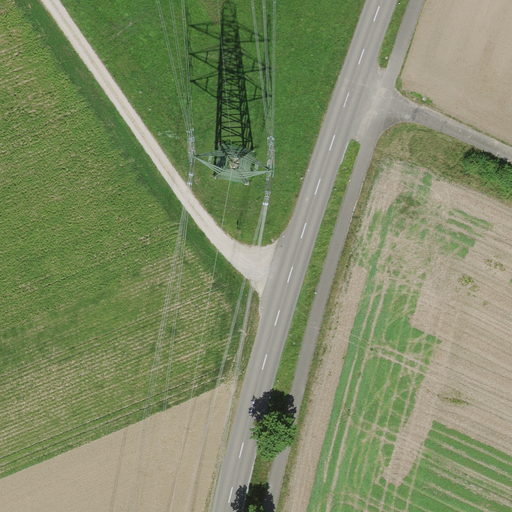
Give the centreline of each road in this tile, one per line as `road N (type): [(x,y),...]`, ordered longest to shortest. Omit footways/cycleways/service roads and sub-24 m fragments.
road 1 (tertiary): [(224,511),(282,291),(380,0)]
road 2 (track): [(282,291),(202,226),(44,0)]
road 3 (track): [(345,92),(511,159)]
